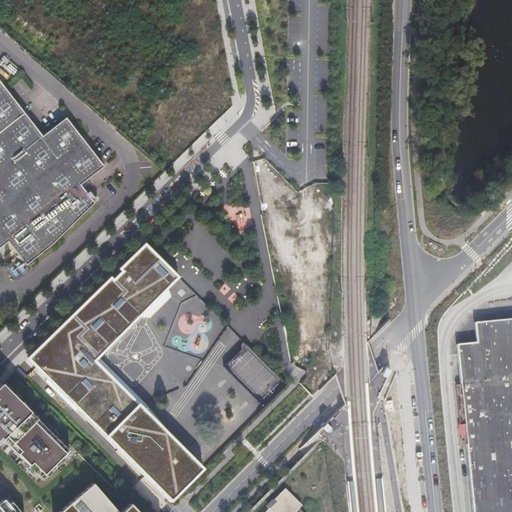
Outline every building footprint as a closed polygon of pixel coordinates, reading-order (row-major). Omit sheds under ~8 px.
[(0,81),(0,247),(7,242),(26,263),(51,243),(94,200),(81,183),(104,165),(67,117),(43,135),(0,81)] [(177,276),(143,243),(119,268),(121,270),(112,279),(109,277),(28,357),(169,499),(201,467),(141,407),(144,403),(97,355),(177,276)] [(150,316),(168,298),(167,286),(138,315),(150,316)] [(511,511),(511,322),(477,327),(479,345),(458,347),(474,511),(511,511)] [(227,443),(263,404),(255,396),(264,395),(272,387),(247,389),(220,363),(221,379),(219,381),(222,406),(217,412),(218,420),(214,424),(216,426),(218,444),(227,443)] [(0,511),(14,511),(2,498),(0,499),(0,438),(1,438),(41,478),(69,450),(0,383),(0,382),(0,511)] [(332,429),(328,424),(326,426),(323,428),(328,433),(330,431),(332,429)] [(137,511),(128,501),(117,511),(91,481),(55,511),(137,511)] [(300,511),(298,510),(303,505),(287,488),(275,500),(277,502),(266,511),(300,511)]
